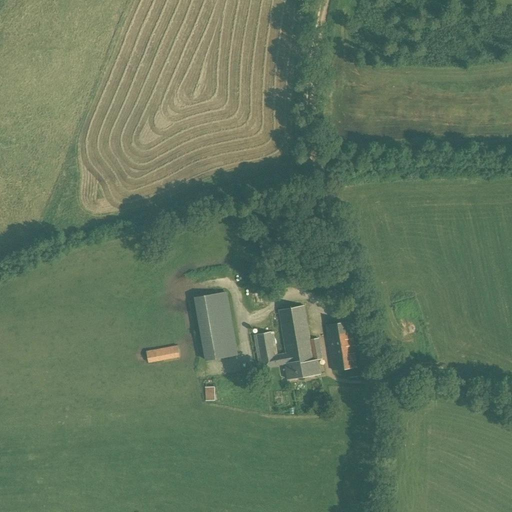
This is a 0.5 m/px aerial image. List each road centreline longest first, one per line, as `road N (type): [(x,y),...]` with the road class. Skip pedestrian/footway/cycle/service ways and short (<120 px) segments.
road 1 (track): [(328,0),(314,127),(352,286)]
road 2 (unclassified): [(375,511),(377,396),(352,286)]
road 3 (track): [(375,379),(428,362),(511,392)]
